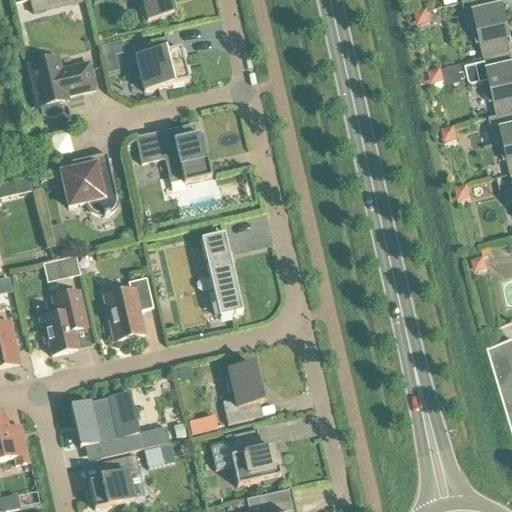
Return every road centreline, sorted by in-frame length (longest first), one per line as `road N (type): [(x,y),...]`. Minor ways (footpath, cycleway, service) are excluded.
road 1 (tertiary): [(328,0),(389,266)]
road 2 (residential): [(38,391),(301,330)]
road 3 (tertiary): [(463,506),(389,266)]
road 4 (tertiary): [(389,266),(432,511)]
road 5 (residential): [(301,330),(247,94)]
road 6 (residential): [(343,502),(301,330)]
road 7 (residential): [(247,94),(106,126)]
road 8 (residential): [(65,511),(38,391)]
